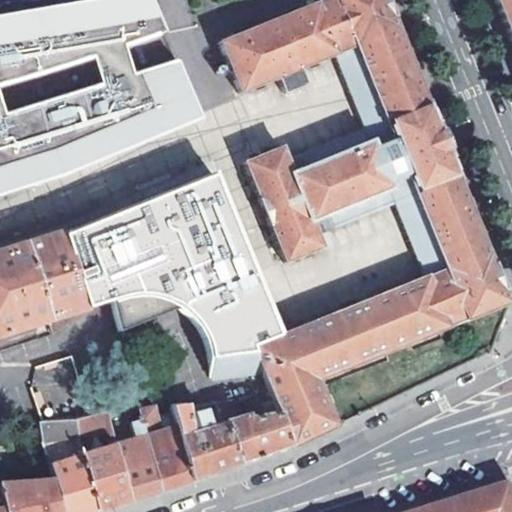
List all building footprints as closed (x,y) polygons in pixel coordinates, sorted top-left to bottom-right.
[(0,198),(66,177),(203,118),(178,63),(135,76),(126,47),(168,33),(153,0),(94,0),(0,16),(0,198)] [(319,384),(505,305),(475,227),(436,124),(434,124),(383,0),(324,0),(218,45),(238,97),(276,81),(283,95),(299,89),(294,76),(313,68),(333,60),(362,130),(368,144),(292,177),(286,164),(280,149),(242,164),(284,265),(321,250),(316,239),(311,226),(387,192),(392,205),(422,278),(401,286),(286,335),(250,350),(260,374),(272,403),(289,449),(337,426),(319,384)] [(511,0),(492,0),(507,36),(511,34),(511,0)] [(333,60),(313,68),(342,139),(362,130),(333,60)] [(342,139),(286,164),(292,177),(368,144),(362,130),(342,139)] [(219,176),(66,237),(91,312),(116,304),(122,302),(126,301),(133,300),(138,299),(145,299),(151,299),(157,300),(162,301),(169,303),(175,305),(180,308),(184,311),(189,315),(193,319),(198,324),(202,329),(205,334),(208,340),(210,345),(212,351),(214,358),(214,363),(211,381),(260,374),(250,350),(286,335),(219,176)] [(311,226),(316,239),(372,214),(392,205),(387,192),(311,226)] [(392,205),(372,214),(401,286),(422,278),(392,205)] [(64,231),(0,251),(0,343),(92,314),(91,312),(66,237),(64,231)] [(169,406),(170,406),(198,398),(187,356),(159,363),(169,406)] [(239,465),(289,449),(272,403),(261,408),(263,415),(248,420),(246,416),(231,421),(226,405),(224,401),(213,403),(220,427),(224,426),(239,465)] [(159,491),(137,409),(135,404),(125,407),(133,440),(114,447),(112,447),(129,500),(159,491)] [(177,430),(172,413),(160,417),(164,432),(158,433),(150,406),(137,409),(159,491),(164,489),(185,482),(191,480),(179,437),(177,430)] [(172,413),(177,430),(189,427),(188,416),(194,414),(192,408),(187,409),(186,406),(170,406),(172,413)] [(224,426),(220,427),(211,429),(207,416),(196,418),(199,432),(179,437),(191,480),(239,465),(224,426)] [(112,447),(114,447),(105,417),(90,419),(91,423),(72,424),(76,439),(81,457),(97,511),(113,506),(129,500),(112,447)] [(76,439),(72,424),(38,424),(43,442),(50,442),(60,441),(76,439)] [(81,457),(76,439),(60,441),(65,454),(69,453),(71,460),(81,457)] [(50,442),(43,442),(43,443),(45,450),(51,447),(50,442)] [(94,511),(97,511),(81,457),(71,460),(50,467),(52,479),(54,479),(63,511),(94,511)] [(63,511),(54,479),(52,479),(0,484),(0,492),(4,511),(63,511)] [(511,511),(511,485),(427,511),(511,511)]
